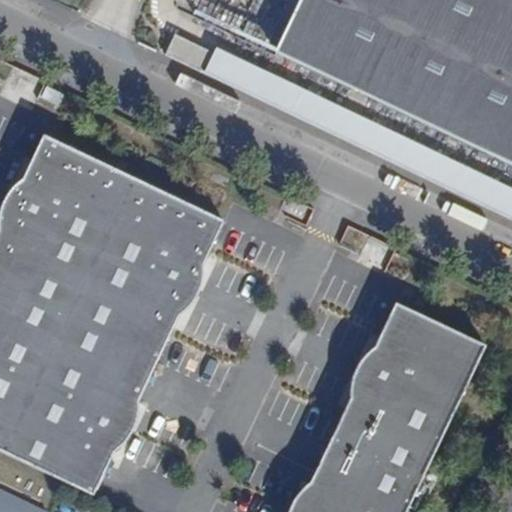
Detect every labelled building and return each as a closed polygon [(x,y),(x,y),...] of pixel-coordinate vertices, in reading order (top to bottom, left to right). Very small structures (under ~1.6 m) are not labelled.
[(511,0),(297,0),(273,52),(511,166),(511,0)] [(203,74),(213,53),(174,35),(164,55),(203,74)] [(213,53),(203,74),(511,220),(511,190),(215,49),(213,53)] [(63,94),(45,87),(41,96),(58,104),(63,94)] [(0,451),(93,495),(114,451),(117,445),(111,442),(128,406),(134,409),(138,402),(178,315),(182,309),(176,306),(193,272),(198,274),(202,266),(223,221),(43,136),(21,181),(18,188),(24,192),(6,226),(1,223),(0,225),(0,451)] [(0,225),(1,223),(6,226),(24,192),(18,188),(21,181),(15,186),(8,194),(3,201),(0,207),(0,225)] [(182,309),(178,315),(188,309),(193,303),(198,294),(202,282),(202,274),(202,266),(198,274),(193,272),(176,306),(182,309)] [(409,511),(488,348),(396,304),(375,348),(371,355),(377,358),(361,393),(354,390),(351,399),(309,485),(307,490),(312,494),(302,511),(409,511)] [(371,355),(375,348),(372,351),(364,357),(359,363),(354,375),(351,388),(351,399),(354,390),(361,393),(377,358),(371,355)] [(139,411),(138,402),(134,409),(128,406),(111,442),(117,445),(114,451),(122,446),(128,439),(134,430),(137,420),(139,411)] [(302,511),(312,494),(307,490),(309,485),(302,490),(296,499),(289,510),(288,511),(302,511)] [(0,511),(47,511),(0,489),(0,511)]
